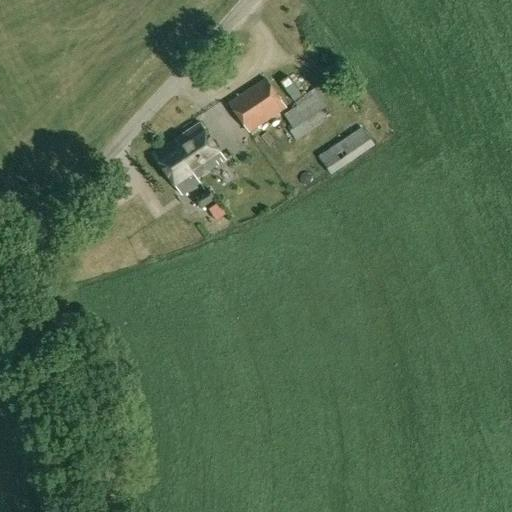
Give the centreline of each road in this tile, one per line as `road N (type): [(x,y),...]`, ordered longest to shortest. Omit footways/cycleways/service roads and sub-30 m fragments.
road 1 (unclassified): [(22,253),(254,0)]
road 2 (unclassified): [(102,511),(104,448),(75,363),(22,253)]
